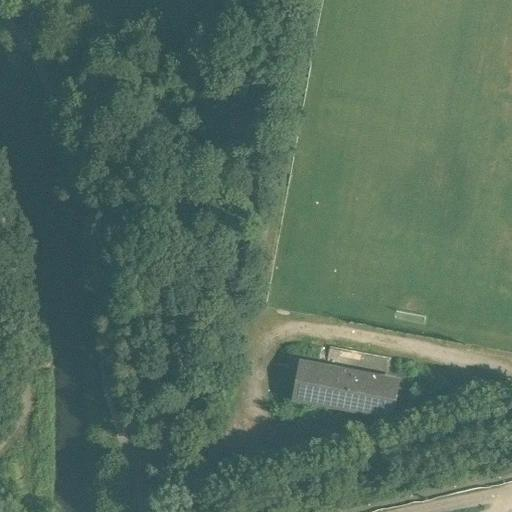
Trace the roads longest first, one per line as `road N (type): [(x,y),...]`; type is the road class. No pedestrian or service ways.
road 1 (track): [(137,511),(130,458),(108,409),(95,227),(32,54),(0,12)]
road 2 (track): [(130,458),(236,439),(247,429),(263,344),(292,330),(511,376)]
road 3 (track): [(0,197),(27,390),(0,447)]
